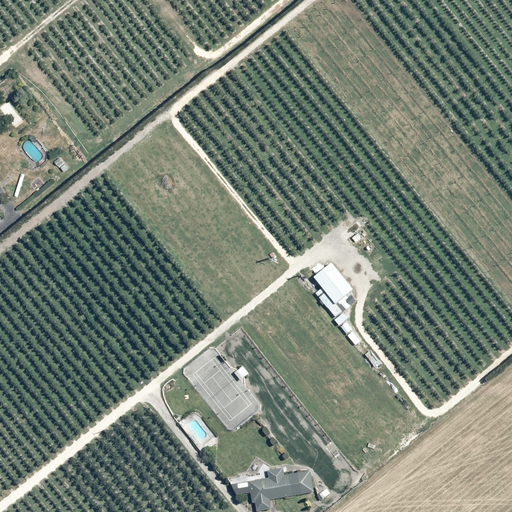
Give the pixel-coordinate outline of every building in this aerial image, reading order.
[(71,169),(61,157),(56,162),(66,173),(71,169)] [(365,239),(360,233),(353,238),(358,245),(365,239)] [(358,290),(335,262),(315,278),(324,289),(318,293),(338,319),(345,313),(339,305),(358,290)] [(349,318),(341,325),(346,332),(355,326),(349,318)] [(312,472),(287,476),(285,468),(270,471),(271,479),(267,480),(266,478),(264,479),(262,469),(240,473),(242,484),(252,483),(255,505),(258,504),(260,511),(275,509),(274,501),(316,494),(312,472)]
